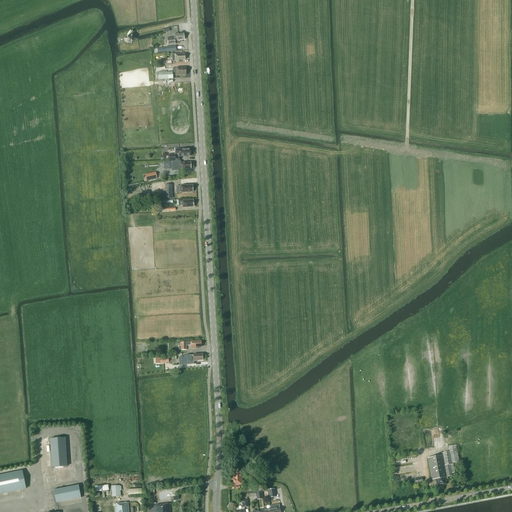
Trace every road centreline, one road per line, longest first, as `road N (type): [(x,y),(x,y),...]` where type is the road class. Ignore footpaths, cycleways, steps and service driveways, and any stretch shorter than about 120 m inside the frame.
road 1 (primary): [(216,511),(219,434),(193,0)]
road 2 (tertiary): [(373,511),(511,487)]
